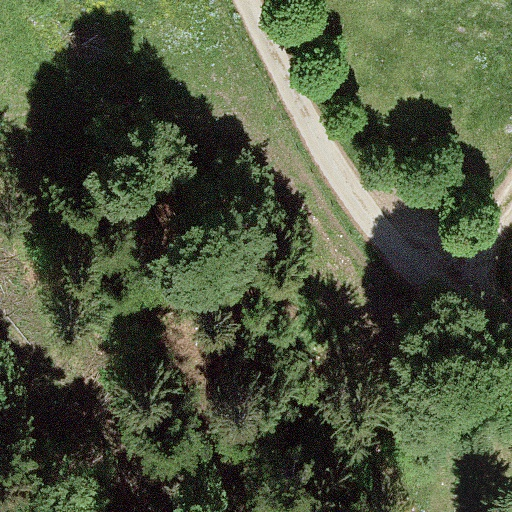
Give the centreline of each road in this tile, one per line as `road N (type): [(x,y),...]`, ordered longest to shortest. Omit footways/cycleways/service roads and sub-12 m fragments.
road 1 (track): [(246,0),(355,194),(444,284),(511,331)]
road 2 (track): [(511,177),(471,228),(423,263)]
